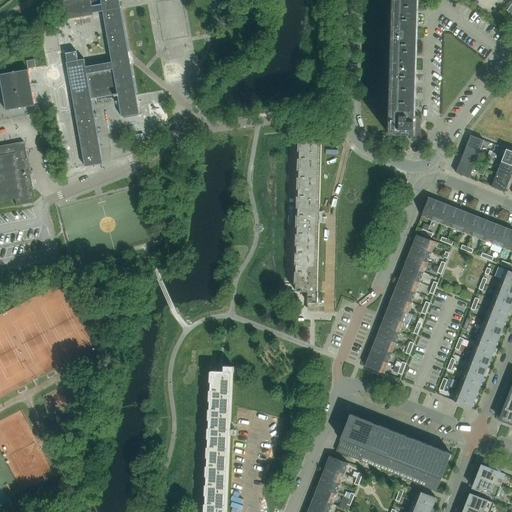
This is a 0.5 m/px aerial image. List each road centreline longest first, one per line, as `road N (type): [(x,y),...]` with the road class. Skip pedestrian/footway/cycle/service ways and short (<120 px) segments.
road 1 (residential): [(43,221),(49,198),(148,158),(189,132),(348,119)]
road 2 (residential): [(511,206),(440,177),(425,180),(361,306),(337,367),(338,392)]
road 3 (residential): [(348,119),(364,147),(418,166),(511,58)]
road 4 (residential): [(475,435),(359,388),(338,392)]
road 5 (residential): [(338,392),(289,511)]
